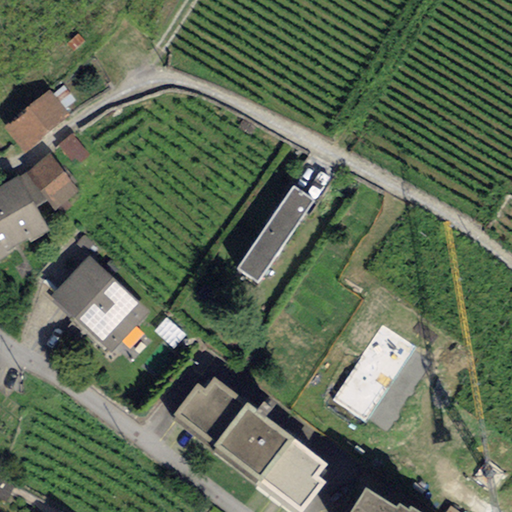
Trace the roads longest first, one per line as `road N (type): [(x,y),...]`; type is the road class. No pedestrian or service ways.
road 1 (residential): [(511,262),(450,216),(185,82),(138,86),(35,158),(0,172)]
road 2 (residential): [(0,342),(235,511)]
